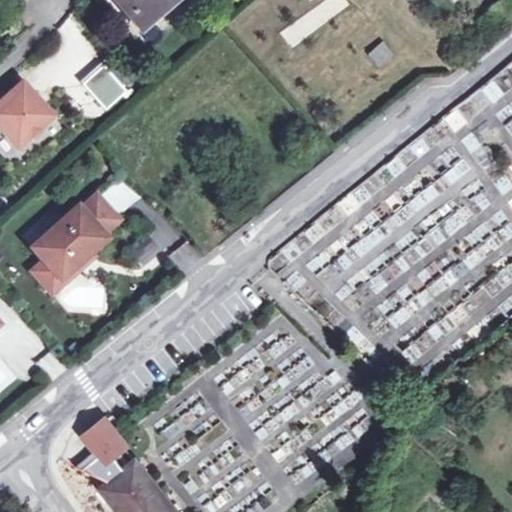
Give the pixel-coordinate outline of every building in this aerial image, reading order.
[(122,0),(143,25),(172,0),(122,0)] [(383,40),(368,53),(378,66),(394,53),(383,40)] [(53,119),(24,86),(0,105),(0,130),(17,150),(53,119)] [(120,223),(96,197),(81,211),(79,209),(64,223),(66,225),(53,237),(50,235),(33,251),(44,263),(62,283),(79,267),(77,265),(89,255),(91,257),(108,241),(104,237),(120,223)] [(191,240),(171,251),(184,276),(204,266),(191,240)] [(62,283),(44,263),(33,274),(53,296),(82,271),(94,260),(91,257),(89,255),(77,265),(79,267),(62,283)] [(38,362),(54,379),(66,368),(50,351),(38,362)] [(105,463),(127,446),(110,424),(107,420),(84,438),(105,463)] [(180,511),(137,459),(104,486),(125,511),(180,511)]
